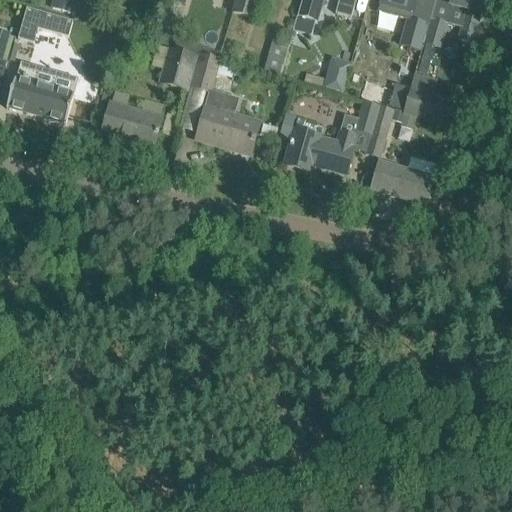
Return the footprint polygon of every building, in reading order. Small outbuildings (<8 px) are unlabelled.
[(74,14),(78,0),(55,0),(53,7),(74,14)] [(236,0),(233,14),(254,20),(259,0),(236,0)] [(319,15),(323,0),(305,0),(296,34),(311,39),(315,25),(318,14),(319,15)] [(352,19),(356,4),(357,0),(339,0),(336,14),(352,19)] [(417,61),(419,51),(421,52),(423,45),(431,19),(430,19),(435,3),(435,0),(398,0),(395,13),(410,18),(410,20),(409,20),(401,46),(399,45),(397,52),(411,56),(410,60),(417,61)] [(450,10),(446,24),(448,25),(448,26),(462,30),(458,41),(473,45),(476,34),(476,32),(481,15),(482,15),(486,0),(452,0),(453,1),(452,3),(451,7),(450,10)] [(27,11),(18,41),(34,46),(38,31),(69,40),(73,24),(27,11)] [(435,48),(441,50),(448,25),(431,19),(423,45),(426,46),(435,48)] [(0,64),(4,65),(12,36),(0,32),(0,64)] [(476,34),(473,45),(483,48),(486,35),(476,32),(476,34)] [(289,49),(272,44),(263,75),(280,80),(289,49)] [(426,46),(419,73),(428,75),(435,48),(426,46)] [(169,49),(159,86),(189,94),(199,58),(169,49)] [(206,94),(210,95),(211,93),(221,60),(200,54),(199,58),(189,94),(179,129),(195,133),(206,94)] [(346,92),(354,64),(335,59),(326,86),(346,92)] [(16,82),(13,91),(8,110),(49,122),(57,93),(32,86),(36,70),(21,65),(17,82),(16,82)] [(457,103),(411,89),(408,97),(404,114),(417,118),(417,119),(450,128),(457,103)] [(404,114),(408,97),(385,90),(379,107),(395,112),(404,114)] [(239,101),(211,93),(210,95),(199,134),(197,142),(228,150),(228,147),(230,146),(235,147),(235,149),(252,154),(256,137),(260,125),(235,118),(239,101)] [(379,107),(363,103),(356,132),(371,136),(379,107)] [(110,113),(104,132),(138,142),(137,147),(152,151),(156,138),(157,138),(158,135),(157,134),(159,129),(161,121),(128,112),(112,107),(110,113)] [(395,112),(379,107),(371,136),(366,155),(382,159),(392,124),(402,127),(402,128),(413,132),(417,119),(417,118),(404,114),(395,112)] [(287,114),(280,140),(291,143),(298,117),(287,114)] [(320,164),(319,166),(319,169),(346,177),(358,137),(340,132),(336,145),(320,140),(323,128),(298,121),(285,167),(310,174),(313,162),(320,164)] [(408,172),(379,164),(371,192),(427,208),(435,180),(438,168),(411,161),(408,172)]
